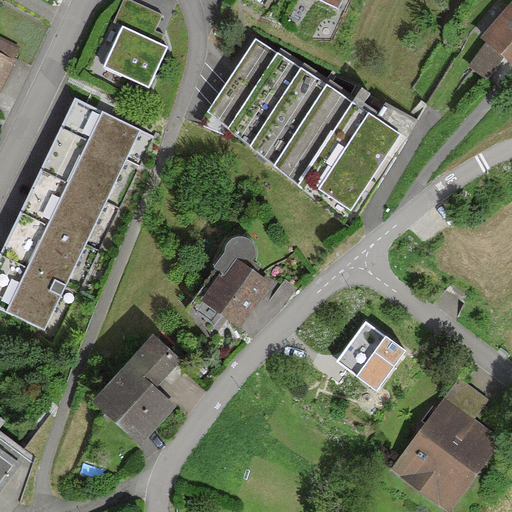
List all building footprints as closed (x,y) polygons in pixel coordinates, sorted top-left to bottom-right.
[(322,0),(339,8),(342,0),(322,0)] [(511,0),(481,38),(487,42),(468,65),(487,81),(504,60),(511,66),(511,0)] [(123,30),(151,43),(163,17),(127,1),(115,27),(123,30)] [(105,71),(150,91),(168,50),(151,43),(123,30),(105,71)] [(0,92),(0,93),(16,62),(11,60),(18,47),(0,38),(0,92)] [(398,136),(257,43),(208,118),(349,211),(398,136)] [(60,132),(125,161),(139,132),(73,103),(60,132)] [(41,174),(106,204),(125,161),(60,132),(41,174)] [(21,217),(87,247),(106,204),(41,174),(21,217)] [(2,260),(67,289),(87,247),(21,217),(2,260)] [(449,230),(425,267),(487,308),(511,272),(449,230)] [(225,247),(224,255),(213,270),(219,275),(203,296),(241,324),(273,283),(252,268),(256,260),(257,253),(255,245),(250,240),(243,237),(235,238),(229,241),(225,247)] [(67,289),(2,260),(0,264),(0,312),(47,333),(67,289)] [(367,320),(337,361),(377,391),(407,351),(367,320)] [(153,336),(93,402),(142,447),(179,407),(158,388),(181,362),(153,336)] [(460,376),(392,470),(449,511),(451,511),(505,438),(478,419),(492,400),(460,376)] [(0,436),(0,491),(26,456),(0,436)]
